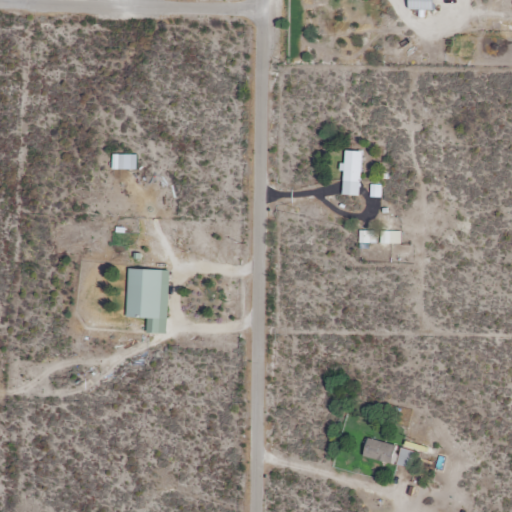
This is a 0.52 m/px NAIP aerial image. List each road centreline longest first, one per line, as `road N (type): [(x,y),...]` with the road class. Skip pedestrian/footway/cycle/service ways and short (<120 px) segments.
road 1 (residential): [(262,0),(255,511)]
road 2 (residential): [(262,10),(0,0)]
